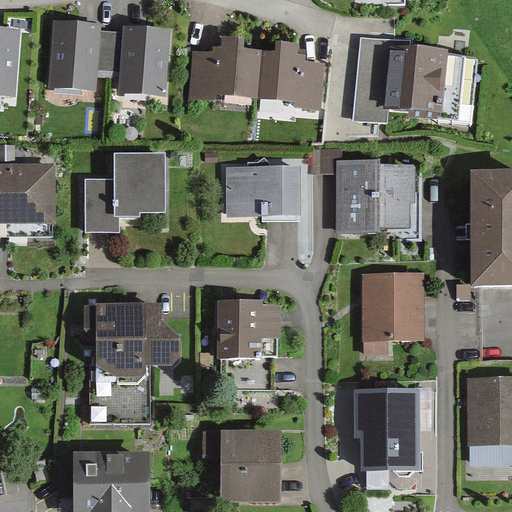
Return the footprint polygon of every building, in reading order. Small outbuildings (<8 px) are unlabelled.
[(96,68),(111,69),(113,35),(99,35),(100,27),(56,25),(52,85),(94,88),(96,68)] [(127,36),(113,35),(111,69),(123,70),(121,91),(163,94),(167,32),(127,29),(127,36)] [(0,92),(13,94),(17,32),(0,31),(0,92)] [(497,47),(371,40),(366,123),(492,130),(497,47)] [(215,55),(196,53),(192,98),(214,99),(214,93),(259,96),(262,53),(241,51),(242,42),(224,41),(223,50),(215,49),(215,55)] [(262,53),(259,96),(299,100),(298,106),(318,108),(322,66),(302,64),(303,57),(294,57),(294,47),(278,45),(277,54),(262,53)] [(177,158),(128,159),(128,183),(95,184),(96,234),(126,234),(126,214),(179,213),(177,158)] [(63,169),(0,168),(0,230),(63,231),(63,169)] [(431,169),(352,170),(353,232),(431,231),(431,169)] [(317,170),(234,172),(235,219),(318,217),(317,170)] [(511,181),(482,182),(485,281),(511,280),(511,181)] [(424,275),(362,277),(364,358),(389,357),(389,344),(425,343),(424,275)] [(282,307),(233,307),(233,361),(282,361),(282,307)] [(158,308),(87,309),(87,334),(99,334),(99,363),(148,363),(171,363),(178,352),(178,338),(158,319),(158,308)] [(148,363),(99,363),(91,364),(91,422),(149,422),(148,363)] [(511,381),(479,382),(481,449),(511,447),(511,381)] [(427,393),(369,394),(369,433),(381,433),(381,470),(428,470),(427,393)] [(277,435),(206,435),(206,452),(224,452),(224,499),(277,498),(277,435)] [(143,511),(143,458),(78,458),(78,511),(143,511)]
